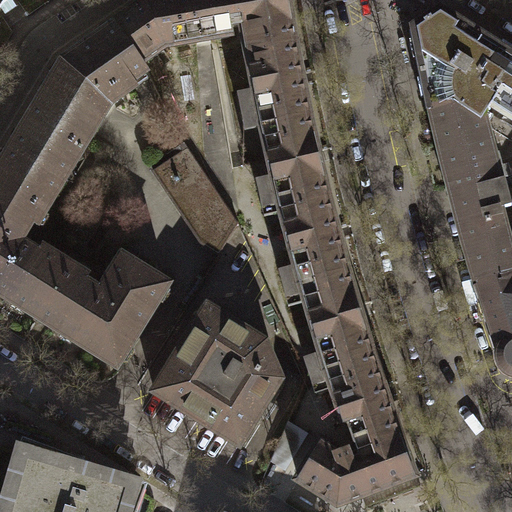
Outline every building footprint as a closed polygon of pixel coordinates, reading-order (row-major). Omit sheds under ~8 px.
[(114,24),(141,65),(163,46),(232,35),(231,25),(243,28),(287,240),(342,423),(349,420),(359,456),(352,457),(351,454),(345,448),(339,452),(322,442),(299,478),(338,501),(363,492),(414,476),(388,408),(362,327),(337,235),(318,155),(299,72),(288,0),(154,0),(155,1),(148,2),(114,24)] [(425,89),(430,108),(451,103),(481,121),(491,107),(511,120),(511,57),(438,11),(413,32),(425,89)] [(141,65),(114,24),(75,51),(64,60),(50,79),(74,94),(70,100),(101,119),(110,106),(133,91),(134,80),(146,74),(141,65)] [(74,94),(50,79),(24,123),(10,147),(64,179),(101,119),(70,100),(74,94)] [(486,125),(481,121),(451,103),(430,108),(456,214),(476,283),(511,271),(511,256),(501,209),(511,205),(505,175),(509,174),(507,165),(502,166),(496,151),(493,151),(486,125)] [(180,151),(152,168),(200,241),(216,252),(236,223),(184,142),(178,146),(180,151)] [(64,179),(10,147),(0,162),(0,224),(18,235),(22,238),(31,224),(36,227),(64,179)] [(0,296),(7,301),(34,256),(20,248),(15,242),(18,235),(0,224),(0,296)] [(34,256),(7,301),(37,319),(75,341),(89,317),(83,314),(97,290),(85,282),(89,276),(40,246),(34,256)] [(89,317),(75,341),(119,370),(144,327),(171,284),(120,257),(106,283),(110,287),(103,295),(97,290),(83,314),(89,317)] [(511,271),(476,283),(497,351),(497,363),(502,373),(511,375),(511,271)] [(265,341),(207,308),(154,393),(198,418),(237,447),(277,379),(265,341)] [(307,432),(289,422),(272,462),(287,470),(307,432)] [(22,453),(5,511),(123,511),(132,484),(22,453)]
